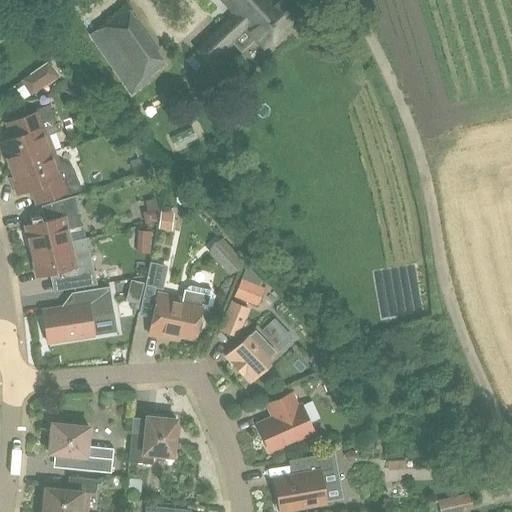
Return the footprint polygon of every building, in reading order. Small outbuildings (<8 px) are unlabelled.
[(220,0),(233,14),(218,28),(229,40),(244,26),(256,39),(265,49),(304,13),(291,0),(220,0)] [(166,65),(126,7),(94,29),(95,31),(89,35),(131,96),(151,82),(148,77),(166,65)] [(43,66),(33,73),(42,85),(56,76),(47,63),(43,66)] [(85,89),(67,95),(78,125),(95,118),(85,89)] [(11,169),(53,152),(47,137),(60,132),(50,105),(36,110),(37,113),(7,124),(13,139),(0,143),(0,150),(4,161),(7,160),(11,169)] [(57,162),(53,152),(11,169),(14,178),(10,179),(17,195),(32,190),(37,205),(67,194),(68,196),(81,191),(73,168),(58,161),(57,162)] [(31,252),(70,243),(67,230),(84,227),(77,196),(50,204),(54,220),(26,226),(31,252)] [(97,285),(90,251),(73,255),(70,243),(31,252),(37,277),(64,271),(69,290),(97,285)] [(145,286),(160,289),(165,267),(150,264),(145,286)] [(101,272),(102,284),(127,282),(126,271),(101,272)] [(246,281),(239,299),(263,308),(270,290),(246,281)] [(92,320),(115,316),(110,287),(72,294),(74,306),(42,311),(47,344),(94,336),(92,320)] [(184,291),(182,299),(158,294),(149,335),(164,339),(165,334),(195,340),(196,335),(201,331),(203,324),(199,320),(201,310),(206,311),(212,307),(214,297),(210,291),(190,287),(184,291)] [(265,362),(278,350),(256,328),(256,329),(245,318),(249,310),(232,303),(221,330),(223,331),(237,346),(226,357),(250,382),(268,365),(265,362)] [(297,407),(291,394),(267,404),(273,418),(258,425),(270,453),(314,433),(301,405),(297,407)] [(129,463),(153,465),(154,455),(173,457),(177,420),(147,417),(145,439),(131,437),(129,463)] [(70,470),(99,473),(112,474),(114,450),(88,447),(90,428),(53,424),(50,454),(72,456),(70,470)] [(325,505),(320,472),(332,470),(330,454),(289,461),(291,476),(274,479),(278,502),(276,505),(277,510),(279,511),(288,511),(290,511),(325,505)] [(43,511),(87,511),(89,494),(96,495),(98,481),(69,478),(68,491),(46,489),(43,511)] [(472,493),(443,499),(445,511),(458,511),(461,511),(461,507),(474,505),(472,493)]
